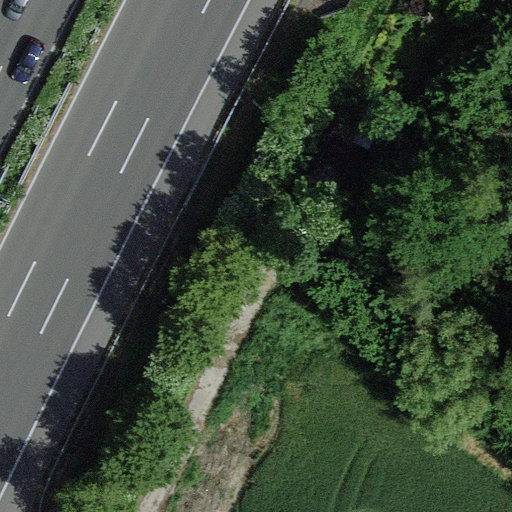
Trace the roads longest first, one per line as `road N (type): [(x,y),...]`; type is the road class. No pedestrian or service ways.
road 1 (motorway): [(0,380),(191,0)]
road 2 (unclassified): [(148,511),(264,270)]
